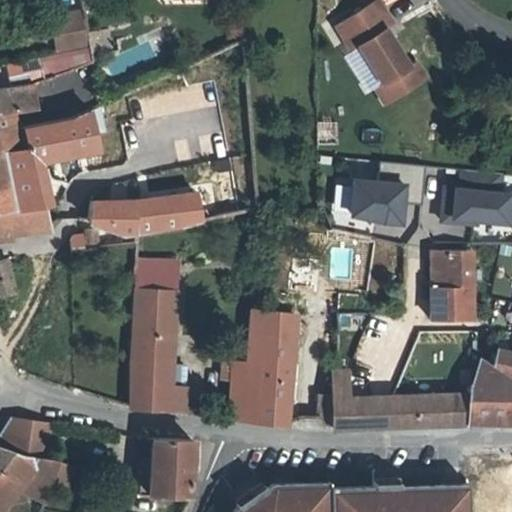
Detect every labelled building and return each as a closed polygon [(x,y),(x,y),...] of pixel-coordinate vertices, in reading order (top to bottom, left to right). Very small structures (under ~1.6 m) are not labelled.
[(377,0),(374,0),(334,24),(349,49),(356,45),(379,82),(371,87),(381,103),(424,77),(414,61),(421,57),(399,19),(391,23),(377,0)] [(87,38),(83,17),(51,22),(57,57),(89,51),(87,38)] [(110,69),(104,35),(87,38),(89,51),(91,67),(92,73),(110,69)] [(57,57),(38,60),(42,80),(91,67),(89,51),(57,57)] [(38,60),(5,66),(9,86),(29,83),(42,80),(38,60)] [(46,103),(94,84),(92,73),(91,67),(42,80),(29,83),(33,108),(46,103)] [(0,112),(33,108),(29,83),(9,86),(0,87),(0,112)] [(69,120),(46,103),(33,108),(0,112),(0,131),(21,128),(69,120)] [(69,120),(21,128),(26,148),(0,153),(14,207),(40,203),(30,162),(96,150),(88,110),(69,120)] [(0,131),(0,214),(15,213),(14,207),(0,153),(26,148),(21,128),(0,131)] [(207,143),(138,149),(142,196),(194,192),(212,190),(207,143)] [(405,202),(419,203),(422,165),(380,162),(379,180),(348,177),(346,196),(332,195),(330,222),(403,228),(405,202)] [(511,178),(441,177),(439,224),(511,226),(511,178)] [(195,192),(90,201),(88,219),(121,232),(134,229),(174,221),(174,223),(198,218),(195,192)] [(40,203),(14,207),(15,213),(23,212),(26,231),(47,228),(40,203)] [(15,213),(0,214),(0,234),(26,231),(23,212),(15,213)] [(418,288),(429,288),(428,251),(418,250),(418,288)] [(469,317),(467,250),(428,251),(429,288),(429,318),(469,317)] [(175,259),(133,255),(131,289),(172,294),(175,259)] [(0,293),(12,291),(5,257),(0,257),(0,293)] [(165,387),(172,294),(131,289),(131,306),(134,306),(127,407),(180,413),(181,387),(165,387)] [(247,332),(290,338),(292,319),(250,309),(247,332)] [(227,418),(251,424),(283,425),(290,338),(247,332),(244,361),(231,364),(227,418)] [(462,422),(511,424),(511,357),(493,352),(489,365),(511,380),(511,389),(465,385),(463,398),(462,422)] [(478,358),(465,385),(511,389),(511,380),(489,365),(478,358)] [(390,427),(390,395),(330,393),(330,395),(328,425),(328,429),(390,427)] [(330,395),(314,394),(312,419),(328,425),(330,395)] [(446,421),(462,422),(463,398),(390,395),(390,427),(446,426),(446,421)] [(51,422),(8,416),(0,429),(0,444),(46,455),(51,422)] [(150,439),(145,493),(186,495),(193,438),(150,439)] [(0,495),(8,481),(22,456),(0,446),(0,495)] [(8,481),(44,505),(49,488),(57,462),(22,456),(8,481)] [(463,511),(462,485),(417,485),(324,484),(324,479),(268,479),(248,494),(228,510),(227,511),(463,511)]
